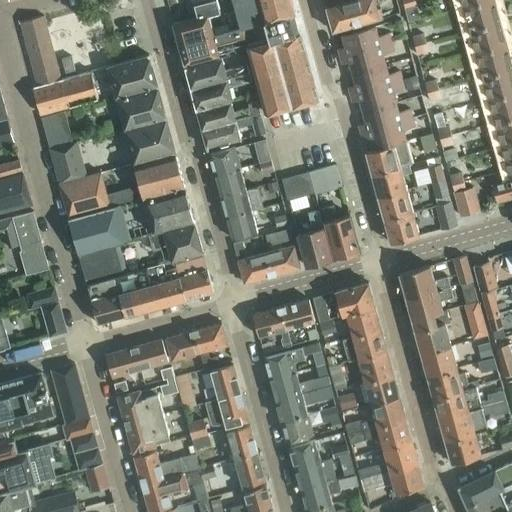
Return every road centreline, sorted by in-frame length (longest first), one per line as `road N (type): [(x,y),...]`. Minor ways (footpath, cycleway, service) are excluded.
road 1 (residential): [(85,340),(0,23)]
road 2 (residential): [(236,301),(144,0)]
road 3 (residential): [(302,0),(327,86),(338,95),(383,263)]
road 4 (residential): [(445,484),(409,387),(383,263)]
road 5 (residential): [(229,302),(286,511)]
road 6 (residential): [(131,511),(85,340)]
road 7 (tertiary): [(383,263),(236,301)]
road 8 (tertiary): [(229,302),(85,340)]
road 9 (tertiary): [(511,225),(383,263)]
